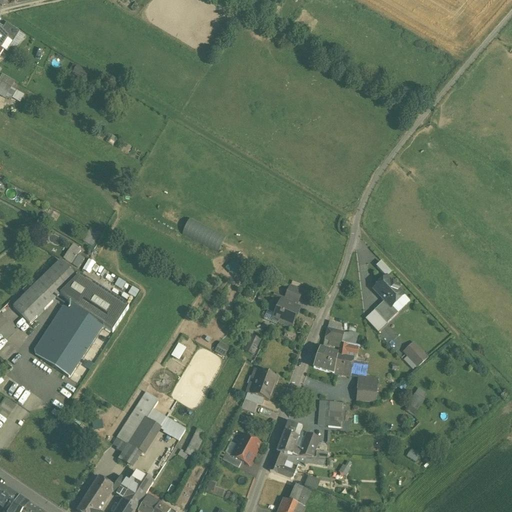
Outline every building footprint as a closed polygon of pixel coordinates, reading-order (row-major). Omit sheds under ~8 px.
[(6,25),(0,35),(7,40),(6,40),(13,44),(20,33),(6,25)] [(11,90),(0,83),(0,96),(5,100),(11,90)] [(94,244),(99,234),(91,230),(86,241),(94,244)] [(84,260),(78,255),(81,251),(74,245),(63,259),(77,269),(84,260)] [(77,280),(60,263),(13,309),(30,326),(60,297),(77,280)] [(376,268),(387,279),(391,274),(381,264),(376,268)] [(77,280),(60,297),(69,307),(74,310),(102,328),(112,335),(128,310),(79,278),(77,280)] [(387,279),(374,291),(384,302),(391,309),(392,308),(404,297),(387,279)] [(134,288),(130,295),(135,298),(139,292),(134,288)] [(302,294),(290,289),(284,303),(294,308),(295,305),(297,306),(302,294)] [(284,303),(281,302),(278,309),(276,310),(274,313),(275,316),(280,318),(278,323),(289,328),(292,327),(295,320),(295,318),(298,311),(297,309),(294,308),(284,303)] [(391,309),(384,302),(379,307),(392,320),(398,315),(392,308),(391,309)] [(392,320),(379,307),(374,312),(386,325),(387,325),(392,320)] [(36,358),(68,380),(102,328),(74,310),(71,315),(63,310),(36,351),(36,358)] [(386,325),(374,312),(365,321),(377,334),(386,325)] [(275,316),(268,313),(264,321),(277,326),(278,323),(280,318),(275,316)] [(342,327),(329,324),(327,331),(340,334),(342,327)] [(343,335),(327,331),(325,339),(341,343),(343,335)] [(343,335),(341,343),(356,346),(358,336),(349,334),(343,335)] [(260,342),(251,337),(244,352),(253,357),(260,342)] [(230,349),(220,344),(214,353),(224,359),(230,349)] [(172,357),(180,361),(187,349),(179,345),(172,357)] [(358,349),(340,345),(338,357),(337,359),(343,360),(344,358),(345,358),(346,354),(357,356),(358,349)] [(427,360),(413,345),(404,354),(406,356),(406,355),(418,368),(427,360)] [(338,357),(319,351),(313,369),(334,375),(337,359),(338,357)] [(343,360),(337,359),(334,375),(350,378),(353,362),(343,360)] [(251,396),(259,400),(268,403),(277,379),(259,373),(251,396)] [(369,388),(357,387),(356,403),(376,405),(377,388),(369,388)] [(406,412),(413,418),(424,402),(423,401),(427,395),(418,390),(410,403),(411,404),(406,412)] [(259,400),(251,396),(247,394),(245,402),(257,406),(259,400)] [(146,397),(118,441),(121,443),(116,451),(122,456),(145,420),(147,421),(154,411),(158,404),(146,397)] [(342,404),(330,403),(329,410),(328,428),(340,429),(342,404)] [(185,431),(154,411),(147,421),(158,428),(179,441),(185,431)] [(122,456),(119,461),(132,470),(158,428),(147,421),(145,420),(122,456)] [(101,422),(92,424),(94,433),(103,431),(101,422)] [(302,429),(288,424),(284,434),(298,440),(300,435),(300,434),(302,429)] [(206,436),(198,431),(185,455),(188,456),(187,457),(194,460),(206,436)] [(284,434),(276,454),(277,455),(284,457),(286,457),(291,458),(298,440),(284,434)] [(298,440),(291,458),(296,459),(297,459),(298,459),(307,437),(300,435),(298,440)] [(232,458),(232,459),(242,464),(249,468),(260,446),(243,437),(232,458)] [(307,437),(298,459),(301,459),(311,459),(314,453),(318,442),(307,437)] [(185,455),(181,452),(178,456),(185,460),(187,457),(188,456),(185,455)] [(408,458),(415,463),(418,457),(411,452),(408,458)] [(242,464),(232,459),(232,458),(226,455),(222,462),(238,471),(242,464)] [(284,457),(277,455),(270,472),(276,475),(281,470),(285,461),(286,457),(284,457)] [(297,459),(296,459),(291,458),(286,457),(285,461),(298,466),(301,459),(298,459),(297,459)] [(211,463),(203,459),(201,465),(208,469),(211,463)] [(311,459),(301,459),(298,466),(303,468),(304,464),(323,467),(324,459),(311,459)] [(350,471),(343,467),(339,473),(345,478),(350,471)] [(294,475),(281,470),(276,475),(291,481),(292,480),(294,475)] [(129,485),(121,480),(112,494),(124,501),(137,510),(153,485),(136,474),(129,485)] [(319,483),(308,478),(304,487),(316,492),(319,483)] [(99,479),(77,511),(97,511),(113,488),(99,479)] [(216,486),(209,483),(206,494),(213,496),(216,486)] [(17,498),(0,487),(0,507),(7,511),(17,498)] [(313,495),(295,488),(288,503),(306,511),(313,495)] [(224,493),(215,490),(213,496),(222,499),(224,493)] [(236,499),(231,496),(227,502),(233,505),(236,499)] [(22,511),(28,505),(17,498),(7,511),(22,511)] [(154,511),(159,505),(147,498),(138,511),(154,511)] [(124,501),(116,511),(135,511),(137,510),(124,501)] [(288,503),(283,501),(278,511),(305,511),(306,511),(288,503)]
